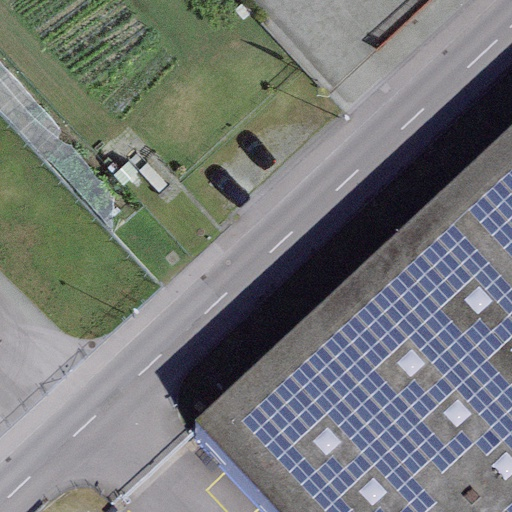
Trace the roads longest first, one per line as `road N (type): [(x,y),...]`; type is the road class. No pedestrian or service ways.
road 1 (residential): [(0,497),(511,23)]
road 2 (unknown): [(402,124),(289,0)]
road 3 (unknown): [(174,511),(88,416)]
